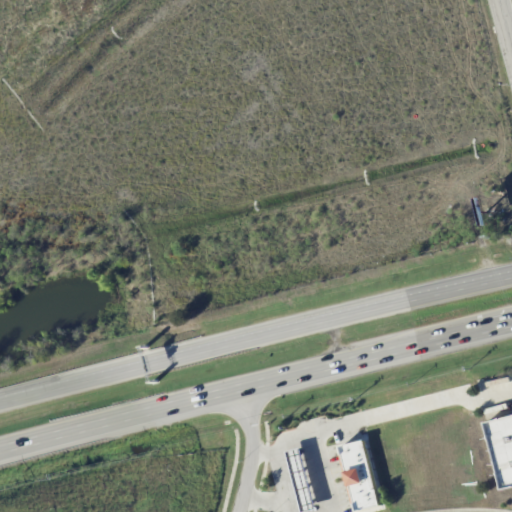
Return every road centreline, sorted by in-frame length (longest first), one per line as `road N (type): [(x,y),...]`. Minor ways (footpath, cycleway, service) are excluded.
road 1 (trunk): [(0,449),(511,319)]
road 2 (trunk): [(511,272),(0,399)]
road 3 (residential): [(237,511),(249,454),(247,386)]
